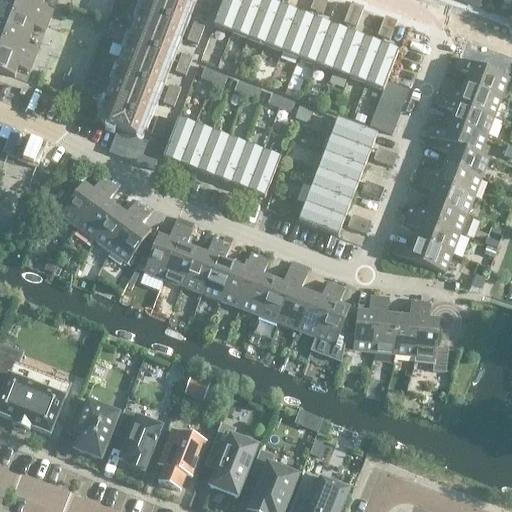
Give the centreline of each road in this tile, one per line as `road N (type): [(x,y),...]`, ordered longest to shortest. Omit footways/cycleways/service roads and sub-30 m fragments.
road 1 (residential): [(363,282),(165,206),(89,154),(0,114)]
road 2 (residential): [(363,282),(448,27)]
